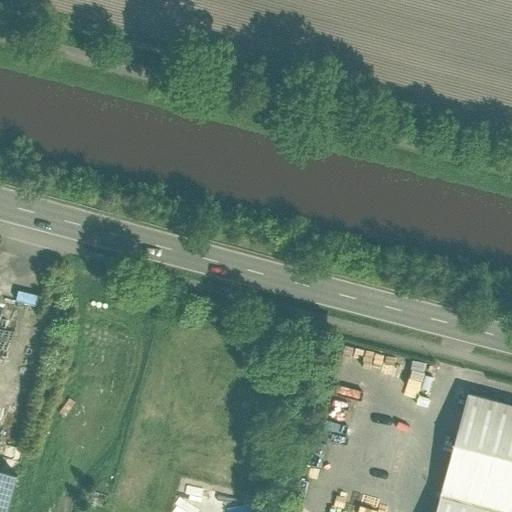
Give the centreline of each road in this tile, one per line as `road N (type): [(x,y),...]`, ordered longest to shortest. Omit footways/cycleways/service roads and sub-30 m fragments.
road 1 (primary): [(0,195),(511,334)]
road 2 (unclassified): [(0,34),(511,166)]
